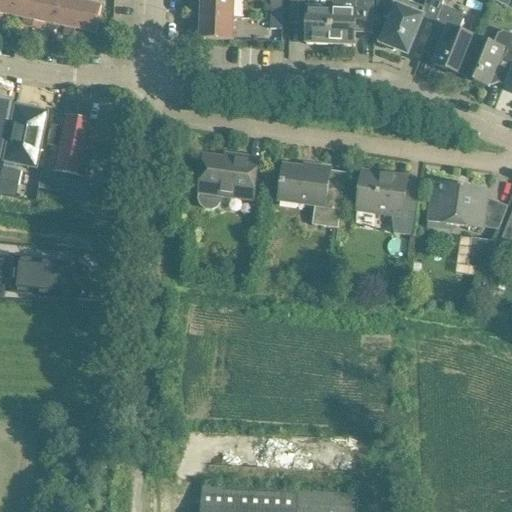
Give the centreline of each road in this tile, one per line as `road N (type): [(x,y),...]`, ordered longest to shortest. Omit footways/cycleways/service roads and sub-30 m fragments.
road 1 (residential): [(511,146),(365,86),(149,82)]
road 2 (residential): [(0,63),(149,82)]
